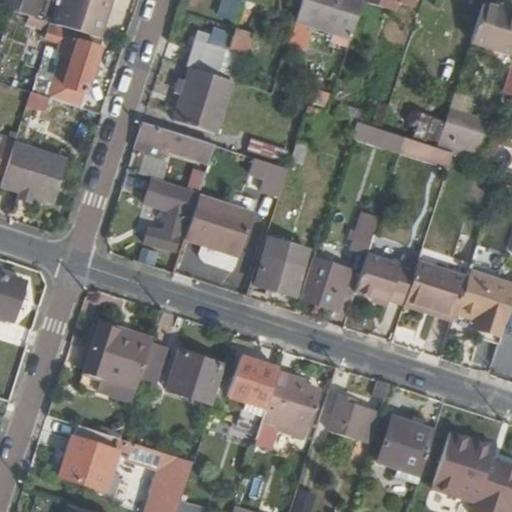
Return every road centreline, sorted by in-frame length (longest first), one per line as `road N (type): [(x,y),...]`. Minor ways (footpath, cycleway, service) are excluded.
road 1 (residential): [(511,404),(75,263)]
road 2 (residential): [(75,263),(161,0)]
road 3 (residential): [(0,496),(75,263)]
